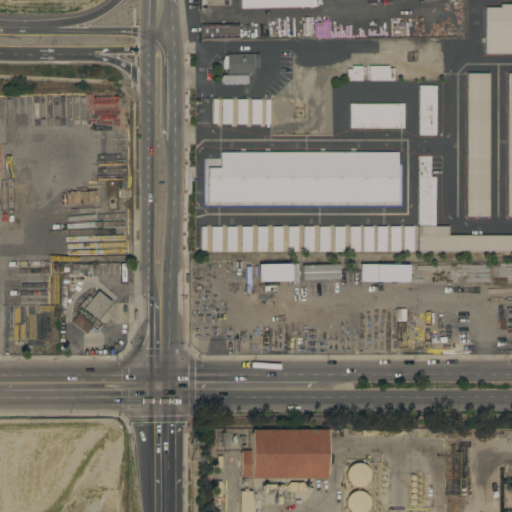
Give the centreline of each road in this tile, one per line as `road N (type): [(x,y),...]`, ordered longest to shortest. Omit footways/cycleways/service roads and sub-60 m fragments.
road 1 (secondary): [(159,402),(511,404)]
road 2 (secondary): [(511,376),(316,378)]
road 3 (secondary): [(0,402),(159,402)]
road 4 (secondary): [(159,377),(0,377)]
road 5 (secondary): [(316,378),(159,377)]
road 6 (tertiary): [(160,154),(159,286)]
